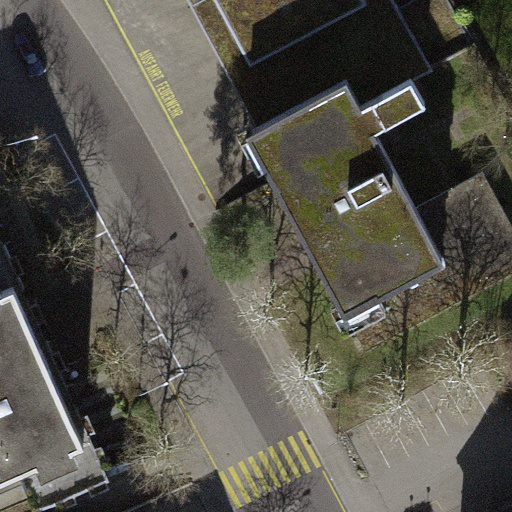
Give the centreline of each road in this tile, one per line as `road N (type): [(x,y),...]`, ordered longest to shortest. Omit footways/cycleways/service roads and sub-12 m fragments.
road 1 (residential): [(270,462),(16,0)]
road 2 (residential): [(155,511),(270,462)]
